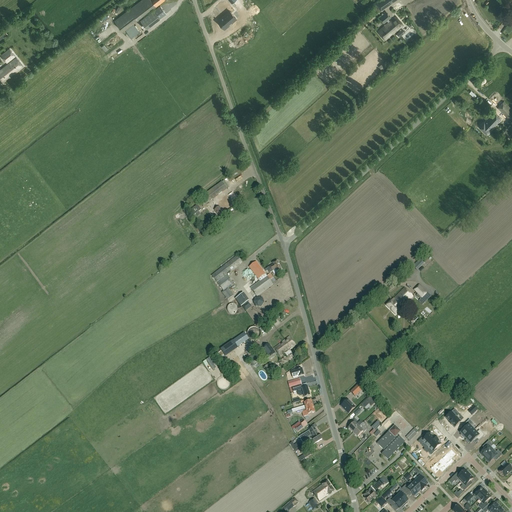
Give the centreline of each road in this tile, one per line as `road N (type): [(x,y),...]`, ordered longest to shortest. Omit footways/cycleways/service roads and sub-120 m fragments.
road 1 (unclassified): [(284,247),(501,44)]
road 2 (unclassified): [(284,247),(194,0)]
road 3 (unclassified): [(351,494),(284,247)]
road 4 (track): [(0,90),(117,0)]
